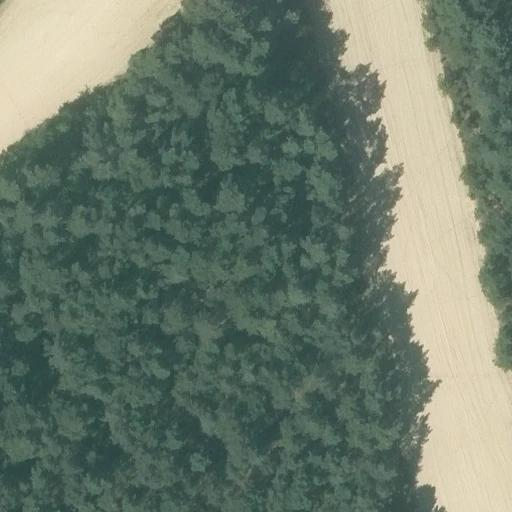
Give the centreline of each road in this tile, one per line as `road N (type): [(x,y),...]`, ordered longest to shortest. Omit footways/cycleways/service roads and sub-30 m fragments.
road 1 (track): [(493,511),(354,0)]
road 2 (track): [(90,0),(0,91)]
